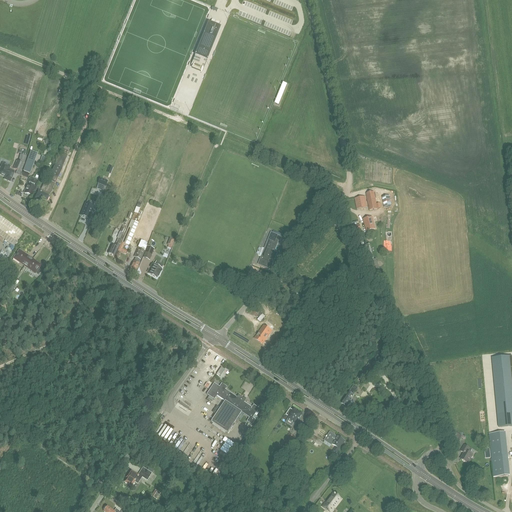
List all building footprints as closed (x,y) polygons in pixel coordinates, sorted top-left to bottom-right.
[(197,54),(191,68),(200,72),(206,58),(207,58),(220,28),(218,28),(220,23),(211,19),(209,24),(208,23),(195,53),(197,54)] [(284,84),(276,103),(279,105),(287,85),(284,84)] [(62,169),(67,156),(62,153),(61,156),(60,155),(55,166),(54,166),(49,177),(52,178),(50,182),(48,181),(46,186),(43,185),(40,192),(38,191),(35,199),(37,200),(36,200),(45,205),(49,196),(55,184),(62,169)] [(17,161),(13,169),(21,172),(24,164),(17,161)] [(9,170),(10,167),(3,163),(0,169),(0,174),(6,177),(5,179),(10,182),(14,172),(9,170)] [(32,195),(35,186),(37,181),(29,178),(24,193),(32,195)] [(370,210),(381,208),(380,203),(376,204),(374,192),(366,193),(370,210)] [(357,209),(367,207),(365,196),(355,198),(357,209)] [(384,207),(391,206),(389,196),(382,197),(384,207)] [(86,204),(81,216),(88,219),(93,207),(93,206),(86,204)] [(367,231),(375,229),(372,217),(364,219),(367,231)] [(122,242),(128,245),(137,222),(131,220),(122,242)] [(277,225),(275,231),(284,234),(286,229),(277,225)] [(119,245),(125,234),(120,232),(117,238),(118,238),(114,247),(112,245),(108,254),(114,256),(118,248),(119,245)] [(282,237),(278,235),(271,232),(269,237),(270,237),(266,248),(265,248),(258,264),(271,269),(278,253),(274,251),(279,241),(280,241),(282,237)] [(140,244),(138,248),(134,257),(136,257),(134,261),(134,260),(131,267),(129,270),(134,274),(136,270),(140,263),(141,260),(146,247),(140,244)] [(147,246),(143,258),(150,260),(154,249),(147,246)] [(24,265),(29,257),(19,250),(14,258),(24,265)] [(35,273),(41,265),(29,257),(24,265),(35,273)] [(148,274),(157,278),(158,276),(159,276),(162,270),(161,270),(162,269),(153,264),(148,274)] [(262,315),(254,308),(251,312),(257,317),(259,318),(262,315)] [(248,333),(255,325),(249,319),(242,327),(248,333)] [(264,326),(254,339),(262,345),(272,332),(264,326)] [(511,357),(511,356),(492,358),(498,427),(511,426),(511,357)] [(362,374),(368,378),(376,366),(370,362),(362,374)] [(408,373),(401,362),(398,364),(400,368),(398,369),(400,372),(402,371),(404,375),(408,373)] [(222,383),(219,386),(214,383),(207,394),(214,399),(217,396),(225,401),(211,422),(227,433),(241,412),(249,417),(247,421),(252,425),(256,420),(253,418),(259,408),(253,404),(252,407),(244,402),(246,399),(238,394),(237,397),(225,389),(227,387),(222,383)] [(345,407),(346,407),(347,407),(350,409),(354,402),(351,400),(354,396),(353,395),(355,391),(356,391),(358,388),(354,385),(341,403),(343,405),(345,407)] [(298,420),(301,415),(301,414),(295,410),(294,410),(293,411),(290,409),(286,415),(287,416),(287,418),(288,418),(288,419),(295,424),(296,422),(297,422),(299,420),(298,420)] [(326,438),(325,440),(331,445),(332,444),(336,447),(333,451),(337,453),(340,449),(345,441),(337,436),(330,432),(327,436),(326,437),(326,438)] [(457,446),(462,437),(456,433),(451,442),(457,446)] [(289,434),(282,444),(288,448),(295,438),(289,434)] [(313,436),(311,440),(321,447),(324,442),(313,436)] [(461,451),(463,452),(463,453),(463,455),(461,459),(467,463),(473,455),(467,451),(469,448),(465,445),(461,451)] [(506,456),(491,457),(493,477),(508,476),(506,456)] [(132,486),(135,482),(138,484),(141,479),(139,478),(140,476),(147,481),(152,473),(143,467),(138,474),(131,469),(129,472),(130,473),(124,481),(132,486)] [(157,500),(161,494),(155,490),(151,496),(157,500)] [(325,503),(322,507),(325,509),(326,509),(328,511),(329,511),(331,511),(334,508),(338,503),(341,499),(340,498),(336,495),(335,494),(334,493),(326,503),(325,503)]
